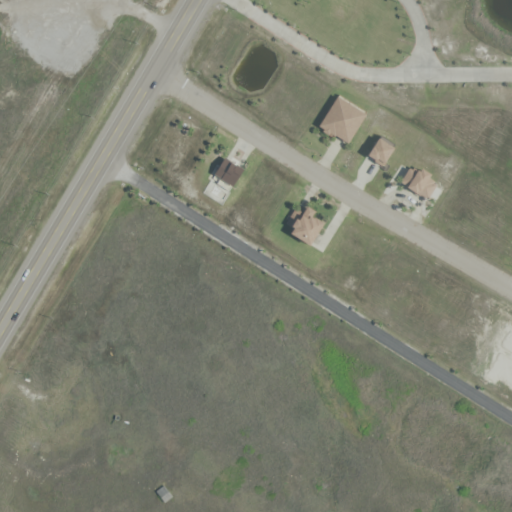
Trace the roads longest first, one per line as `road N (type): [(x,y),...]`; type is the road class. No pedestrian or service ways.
road 1 (residential): [(511,292),(152,74)]
road 2 (primary): [(0,328),(195,0)]
